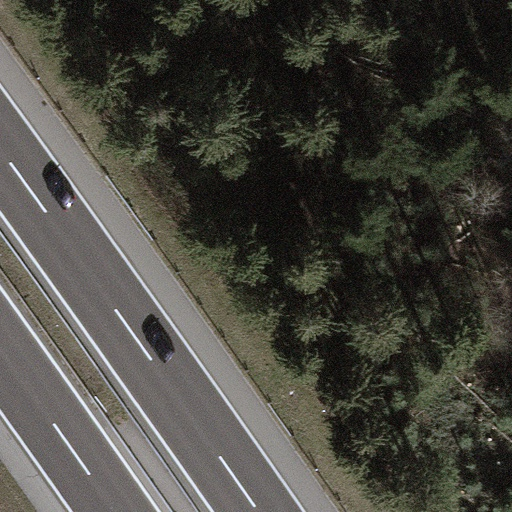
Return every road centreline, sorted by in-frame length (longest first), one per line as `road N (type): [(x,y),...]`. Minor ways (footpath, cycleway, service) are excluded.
road 1 (motorway): [(260,511),(0,146)]
road 2 (motorway): [(0,352),(114,511)]
